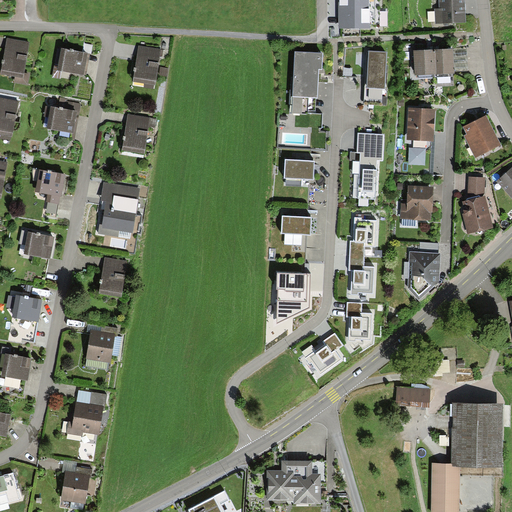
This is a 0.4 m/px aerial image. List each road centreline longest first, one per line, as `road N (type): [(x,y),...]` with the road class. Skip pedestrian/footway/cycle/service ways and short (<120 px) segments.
road 1 (residential): [(0,26),(110,29),(44,397),(28,437),(0,458)]
road 2 (residential): [(339,79),(323,311),(231,386),(231,403),(255,449)]
road 3 (tertiary): [(511,244),(409,336),(255,449)]
road 4 (track): [(110,29),(323,39)]
road 5 (residential): [(445,242),(451,121),(461,107),(497,98)]
road 6 (tertiary): [(255,449),(133,511)]
